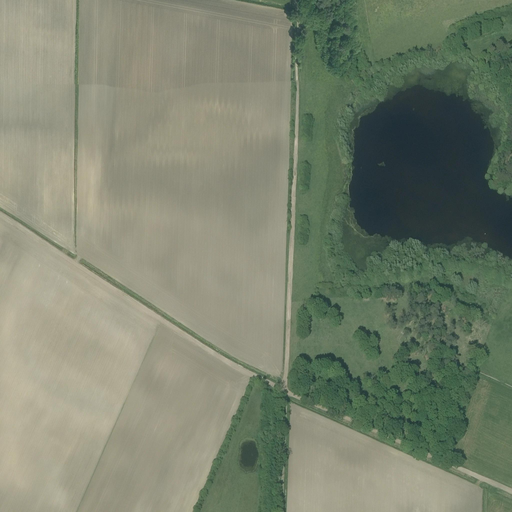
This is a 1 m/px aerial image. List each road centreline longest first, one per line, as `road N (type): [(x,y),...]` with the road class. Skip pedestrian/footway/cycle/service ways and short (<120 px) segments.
road 1 (track): [(294,0),(285,391)]
road 2 (track): [(285,391),(209,352),(0,216)]
road 3 (track): [(285,391),(511,492)]
road 4 (track): [(281,511),(285,391)]
